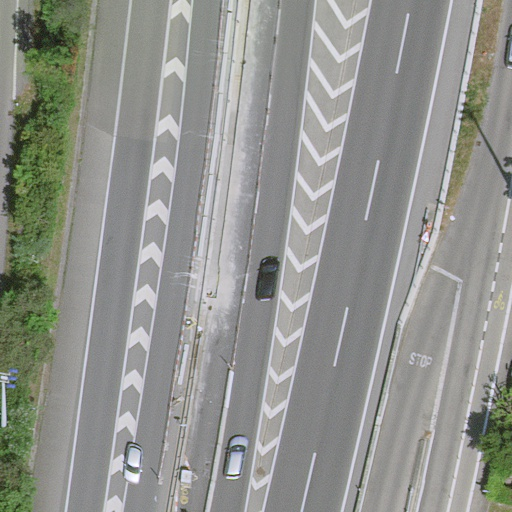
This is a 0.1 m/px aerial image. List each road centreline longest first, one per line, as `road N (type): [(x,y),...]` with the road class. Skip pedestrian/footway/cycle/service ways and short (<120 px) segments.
road 1 (motorway): [(302,511),(411,0)]
road 2 (primary): [(210,511),(281,0)]
road 3 (primary): [(183,0),(115,511)]
road 4 (tertiary): [(384,511),(401,436),(499,144)]
road 5 (primary): [(434,511),(499,144)]
